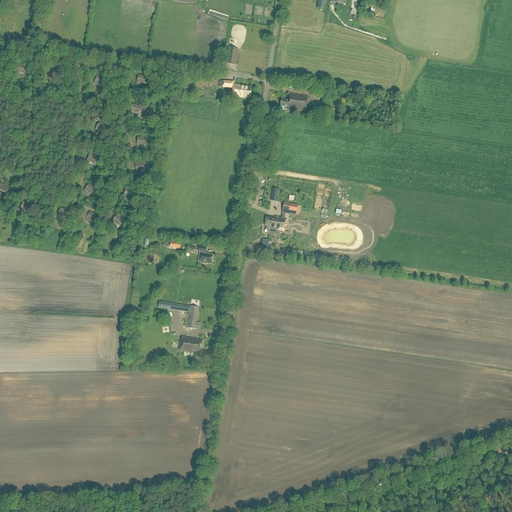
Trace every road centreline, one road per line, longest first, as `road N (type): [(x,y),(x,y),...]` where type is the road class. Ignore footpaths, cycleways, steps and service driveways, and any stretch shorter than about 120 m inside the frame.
road 1 (unclassified): [(200,511),(280,0)]
road 2 (track): [(0,49),(132,64),(125,122),(133,156),(105,214),(75,205),(84,70)]
road 3 (tertiary): [(301,511),(511,444)]
